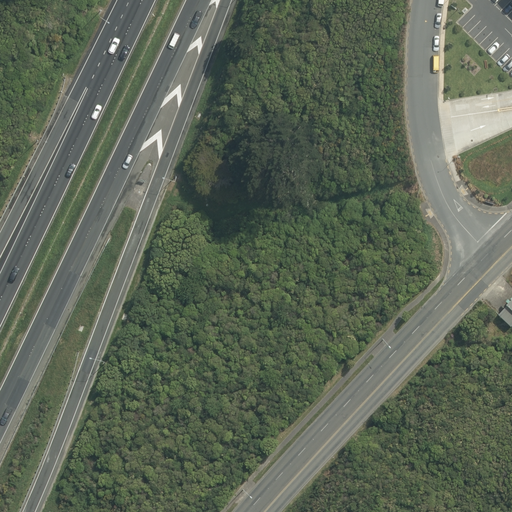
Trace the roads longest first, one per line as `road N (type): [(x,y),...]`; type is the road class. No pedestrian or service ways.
road 1 (motorway): [(225,0),(27,511)]
road 2 (motorway): [(198,0),(0,415)]
road 3 (secondary): [(491,249),(252,511)]
road 4 (unclassified): [(427,0),(420,97),(430,160),(448,204),(491,249)]
road 5 (motorway): [(0,297),(93,86)]
road 6 (motorway): [(0,241),(60,122),(93,86)]
